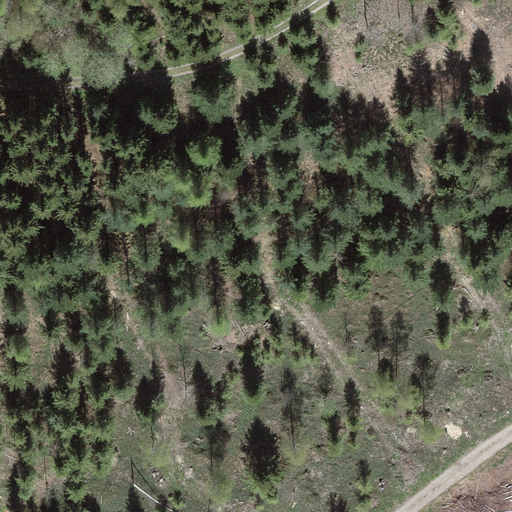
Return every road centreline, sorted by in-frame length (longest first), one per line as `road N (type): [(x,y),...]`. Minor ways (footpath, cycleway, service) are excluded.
road 1 (track): [(0,95),(240,59),(326,0)]
road 2 (track): [(407,511),(511,434)]
